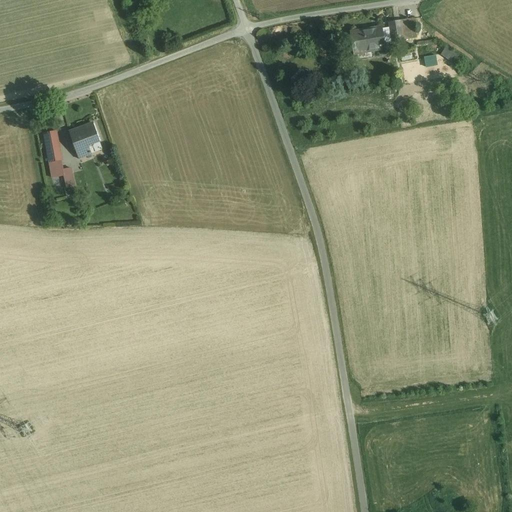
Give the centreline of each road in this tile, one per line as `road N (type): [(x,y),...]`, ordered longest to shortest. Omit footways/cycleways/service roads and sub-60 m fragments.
road 1 (unclassified): [(364,511),(312,217),(247,28)]
road 2 (unclassified): [(247,28),(94,86),(0,110)]
road 3 (unclassified): [(404,0),(247,28)]
